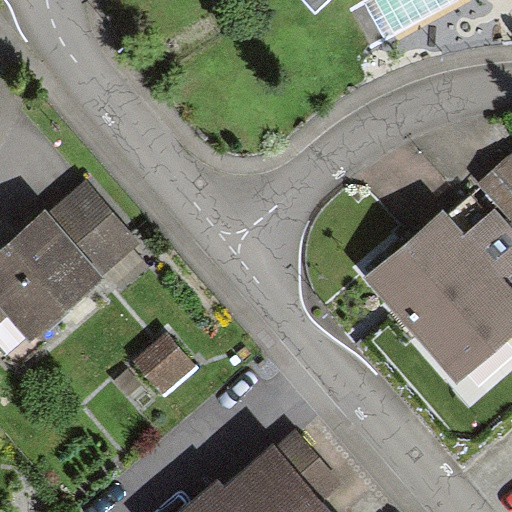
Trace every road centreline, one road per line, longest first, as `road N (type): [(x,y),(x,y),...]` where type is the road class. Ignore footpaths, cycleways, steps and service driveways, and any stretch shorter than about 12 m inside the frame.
road 1 (residential): [(231,250),(465,511)]
road 2 (residential): [(511,95),(407,116),(336,155),(231,250)]
road 3 (residential): [(48,9),(231,250)]
